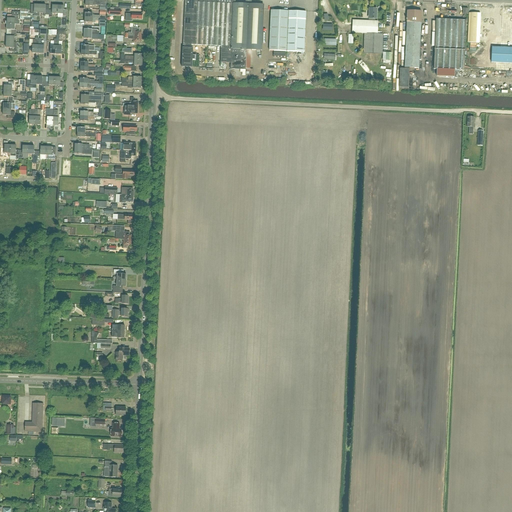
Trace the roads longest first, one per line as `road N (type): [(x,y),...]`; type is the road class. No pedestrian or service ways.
road 1 (unclassified): [(458,111),(154,97)]
road 2 (unclassified): [(137,384),(154,97)]
road 3 (unclassified): [(137,384),(0,380)]
road 4 (unclassified): [(132,511),(137,384)]
